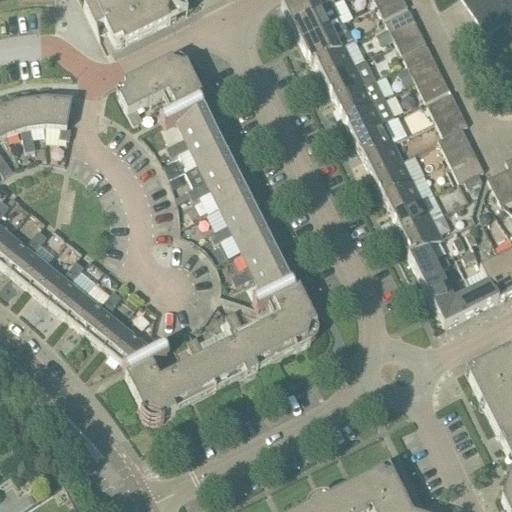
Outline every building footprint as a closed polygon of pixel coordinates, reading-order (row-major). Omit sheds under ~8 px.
[(179,0),(103,0),(84,10),(98,41),(109,36),(116,51),(187,17),(179,0)] [(291,29),(332,8),(327,0),(298,0),(281,9),(291,29)] [(378,12),(402,0),(375,0),(373,1),(378,12)] [(402,0),(378,12),(383,23),(408,11),(402,0)] [(460,0),(466,8),(477,0),(460,0)] [(491,6),(489,3),(486,0),(477,0),(466,8),(473,18),(491,6)] [(511,0),(493,0),(489,3),(491,6),(495,12),(511,0)] [(511,13),(511,0),(495,12),(497,16),(501,21),(511,13)] [(497,16),(495,12),(491,6),(473,18),(480,28),(497,16)] [(301,48),(342,28),(332,8),(291,29),(301,48)] [(511,26),(511,13),(501,21),(504,25),(507,29),(511,26)] [(391,37),(415,25),(410,14),(385,27),(391,37)] [(504,25),(501,21),(497,16),(480,28),(487,38),(504,25)] [(396,48),(420,36),(415,25),(391,37),(396,48)] [(314,66),(354,45),(344,27),(342,28),(301,48),(311,67),(314,66)] [(387,33),(378,38),(383,48),(393,44),(387,33)] [(420,36),(396,48),(401,59),(426,47),(420,36)] [(324,84),(364,64),(355,45),(354,45),(314,66),(324,84)] [(409,74),(433,61),(428,50),(403,63),(407,70),(409,74)] [(120,90),(119,90),(118,91),(118,92),(117,93),(117,95),(117,96),(117,97),(118,99),(128,119),(134,130),(143,125),(138,114),(169,99),(176,114),(162,120),(162,121),(161,124),(164,130),(167,131),(177,127),(203,113),(198,103),(202,101),(184,65),(184,64),(183,63),(182,63),(181,62),(180,61),(179,61),(178,61),(177,61),(175,61),(175,62),(155,72),(120,90)] [(414,84),(438,72),(433,61),(409,74),(414,84)] [(333,103),(374,83),(364,64),(324,84),(333,103)] [(414,85),(414,84),(409,74),(407,70),(396,76),(403,91),(414,85)] [(419,95),(444,83),(438,72),(414,84),(414,85),(419,95)] [(343,123),(384,102),(374,83),(333,103),(343,123)] [(444,83),(419,95),(425,106),(449,94),(444,83)] [(432,121),(457,108),(451,97),(427,110),(432,121)] [(32,134),(46,132),(45,102),(19,106),(26,135),(32,134)] [(59,143),(69,145),(71,134),(67,134),(72,105),(45,102),(46,132),(61,134),(59,143)] [(353,142),(383,127),(393,122),(384,102),(343,123),(353,142)] [(19,106),(0,111),(0,125),(7,141),(21,136),(26,135),(19,106)] [(437,131),(462,119),(457,108),(432,121),(437,131)] [(185,144),(188,148),(214,135),(203,113),(177,127),(185,144)] [(443,142),(462,133),(467,130),(462,119),(437,131),(443,142)] [(362,161),(393,147),(383,127),(353,142),(362,161)] [(443,155),(467,143),(462,133),(443,142),(437,145),(443,155)] [(26,135),(21,136),(23,146),(34,144),(32,134),(26,135)] [(188,148),(190,153),(198,170),(225,156),(214,135),(188,148)] [(448,166),(473,154),(467,143),(443,155),(448,166)] [(36,154),(34,144),(23,146),(25,156),(36,154)] [(181,158),(190,153),(188,148),(185,144),(176,148),(181,158)] [(372,181),(402,166),(393,147),(362,161),(372,181)] [(181,158),(176,148),(167,153),(171,162),(181,158)] [(454,177),(478,165),(473,154),(448,166),(454,177)] [(198,170),(186,176),(194,193),(197,191),(207,186),(209,191),(236,178),(225,156),(198,170)] [(0,163),(0,175),(4,181),(12,175),(3,162),(0,163)] [(478,165),(454,177),(459,188),(464,185),(467,193),(481,186),(477,178),(483,175),(478,165)] [(179,178),(173,166),(163,171),(170,183),(179,178)] [(382,200),(412,185),(402,166),(372,181),(382,200)] [(511,203),(511,178),(509,172),(508,172),(498,177),(511,204),(511,203)] [(500,209),(511,204),(498,177),(487,183),(500,209)] [(209,191),(211,196),(220,213),(247,199),(236,178),(209,191)] [(392,219),(422,204),(412,185),(382,200),(392,219)] [(207,186),(197,191),(202,201),(211,196),(209,191),(207,186)] [(190,201),(193,205),(202,201),(197,191),(194,193),(188,196),(190,201)] [(177,207),(190,201),(188,196),(176,202),(177,207)] [(220,213),(228,230),(231,235),(258,221),(247,199),(220,213)] [(401,239),(432,224),(422,204),(392,219),(401,239)] [(0,206),(0,218),(2,221),(9,212),(1,205),(0,206)] [(486,227),(489,223),(487,218),(482,217),(479,221),(481,226),(486,227)] [(231,235),(233,239),(241,256),(269,242),(258,221),(231,235)] [(411,258),(427,251),(442,244),(432,224),(401,239),(411,258)] [(233,239),(231,235),(228,230),(219,234),(224,244),(233,239)] [(0,254),(10,241),(0,233),(0,254)] [(215,249),(224,244),(219,234),(210,239),(215,249)] [(470,250),(477,247),(471,235),(464,238),(470,250)] [(32,244),(40,251),(47,242),(38,236),(32,244)] [(46,250),(58,256),(64,245),(52,239),(46,250)] [(25,253),(10,241),(0,254),(0,270),(11,279),(29,256),(25,253)] [(452,245),(458,256),(464,253),(459,241),(452,245)] [(241,256),(250,273),(252,278),(279,264),(269,242),(241,256)] [(32,244),(25,253),(29,256),(33,259),(40,251),(32,244)] [(445,286),(439,274),(435,268),(427,251),(411,258),(407,260),(425,296),(445,286)] [(511,253),(498,261),(511,287),(511,253)] [(465,267),(476,262),(473,255),(461,261),(465,267)] [(33,259),(29,256),(11,279),(29,294),(48,271),(33,259)] [(497,304),(511,296),(511,287),(498,261),(480,270),(487,285),(488,285),(497,304)] [(446,262),(435,268),(439,274),(450,268),(446,262)] [(252,278),(255,282),(263,299),(290,286),(279,264),(252,278)] [(69,274),(78,281),(84,273),(76,266),(69,274)] [(63,283),(48,271),(29,294),(49,310),(67,286),(63,283)] [(255,282),(252,278),(250,273),(241,277),(246,287),(255,282)] [(63,283),(67,286),(71,289),(78,281),(69,274),(63,283)] [(246,287),(241,277),(232,282),(236,292),(246,287)] [(462,322),(497,304),(488,285),(487,285),(453,303),(452,303),(462,322)] [(71,289),(67,286),(49,310),(67,324),(86,301),(85,301),(71,289)] [(259,315),(274,307),(281,322),(297,353),(310,346),(314,343),(317,338),(318,333),(316,328),(299,294),(299,293),(294,294),(290,286),(263,299),(253,304),(252,306),(257,314),(259,315)] [(452,303),(453,303),(445,286),(425,296),(444,332),(462,322),(452,303)] [(85,301),(86,301),(67,324),(86,339),(104,316),(100,313),(107,304),(111,300),(96,288),(85,301)] [(111,300),(107,304),(115,311),(122,303),(113,296),(111,300)] [(104,316),(109,319),(115,311),(107,304),(100,313),(104,316)] [(109,319),(104,316),(86,339),(104,354),(123,331),(109,319)] [(231,332),(232,334),(242,329),(236,318),(227,323),(228,325),(231,332)] [(281,322),(247,339),(242,342),(258,373),(297,353),(281,322)] [(231,332),(228,325),(222,328),(225,335),(231,332)] [(237,344),(242,342),(247,339),(242,329),(232,334),(237,344)] [(141,345),(123,331),(104,354),(122,369),(141,345)] [(242,342),(237,344),(232,334),(231,332),(225,335),(200,348),(201,351),(206,360),(201,363),(217,394),(258,373),(242,342)] [(187,347),(191,356),(201,351),(200,348),(196,342),(187,347)] [(122,369),(127,379),(125,380),(143,415),(140,416),(143,421),(145,424),(147,426),(151,427),(157,427),(164,424),(163,421),(175,415),(159,383),(152,368),(167,361),(168,358),(164,351),(161,350),(152,355),(141,346),(122,369)] [(511,511),(511,350),(465,375),(511,468),(511,469),(501,504),(505,511),(511,511)] [(196,365),(201,363),(206,360),(201,351),(191,356),(196,365)] [(201,363),(196,365),(159,383),(175,415),(217,394),(201,363)] [(408,511),(388,470),(333,498),(334,501),(319,508),(317,506),(315,507),(316,509),(310,511),(408,511)]
